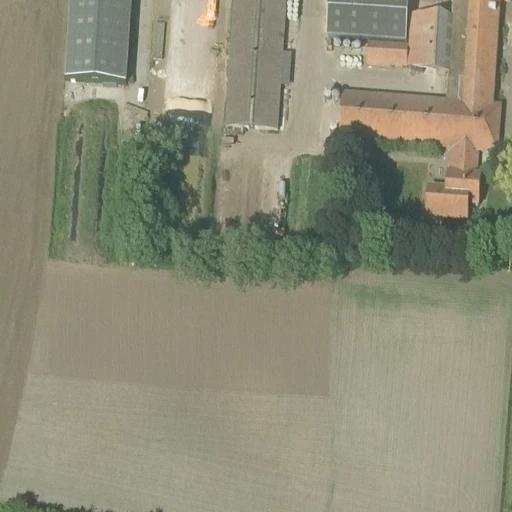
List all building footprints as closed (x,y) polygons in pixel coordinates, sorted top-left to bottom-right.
[(70,0),(65,83),(128,87),(133,0),(70,0)] [(277,134),(286,0),(232,0),(224,130),(277,134)] [(408,0),(329,0),(327,40),(405,45),(408,0)] [(484,178),(477,178),(478,155),(498,156),(501,110),(494,110),(501,5),(511,5),(511,0),(452,0),(451,21),(411,19),(407,73),(448,76),(446,103),(342,95),(339,144),(449,152),(448,175),(446,192),(432,191),(430,220),(470,224),(472,208),(481,209),(484,178)] [(406,71),(408,47),(368,44),(366,68),(406,71)]
